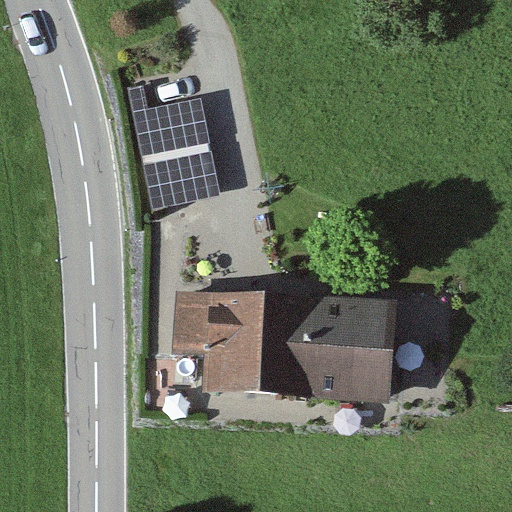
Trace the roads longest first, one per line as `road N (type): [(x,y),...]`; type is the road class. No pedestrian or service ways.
road 1 (tertiary): [(40,0),(82,132),(96,261),(100,511)]
road 2 (track): [(192,0),(262,229)]
